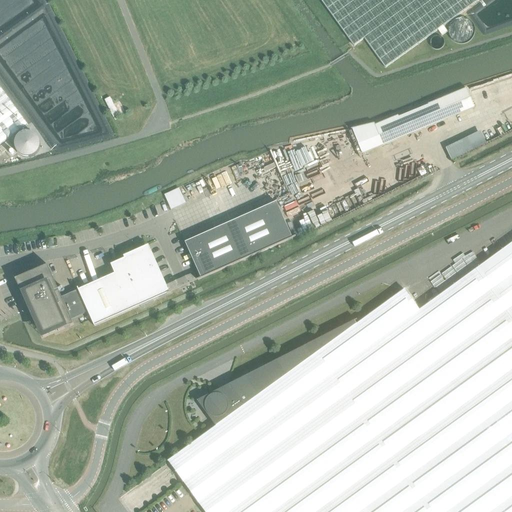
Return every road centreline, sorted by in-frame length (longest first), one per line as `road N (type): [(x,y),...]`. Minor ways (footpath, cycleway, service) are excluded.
road 1 (unclassified): [(102,430),(120,387),(137,371),(511,181)]
road 2 (primary): [(138,348),(511,158)]
road 3 (unclassified): [(0,264),(158,224),(183,286)]
road 4 (unclassified): [(0,173),(153,130)]
